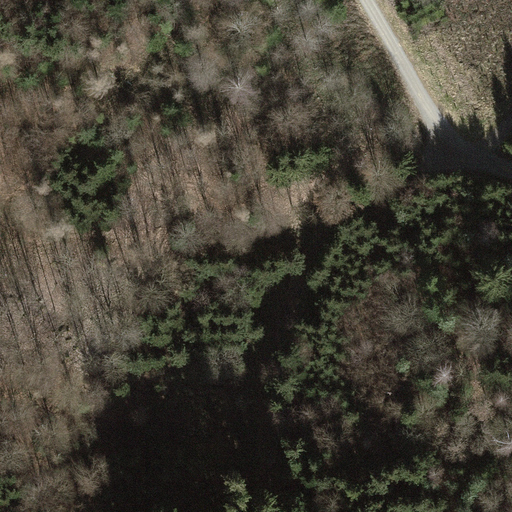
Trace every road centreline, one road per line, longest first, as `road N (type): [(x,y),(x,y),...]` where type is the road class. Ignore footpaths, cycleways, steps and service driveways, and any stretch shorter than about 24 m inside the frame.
road 1 (track): [(456,150),(326,231),(273,378),(272,511)]
road 2 (track): [(0,259),(93,240),(226,243),(326,231)]
road 3 (track): [(364,0),(456,150)]
